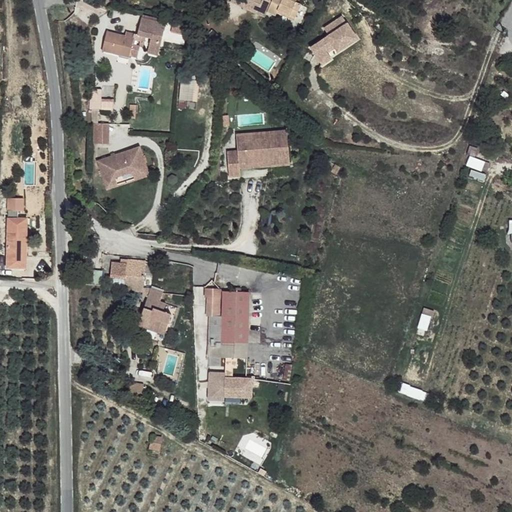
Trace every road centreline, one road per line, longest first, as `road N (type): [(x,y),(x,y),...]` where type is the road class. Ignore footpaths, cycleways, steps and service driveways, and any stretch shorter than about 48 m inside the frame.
road 1 (residential): [(58,198),(136,246),(258,278),(269,295),(265,354)]
road 2 (tertiary): [(62,292),(70,511)]
road 3 (tertiary): [(35,0),(58,198)]
